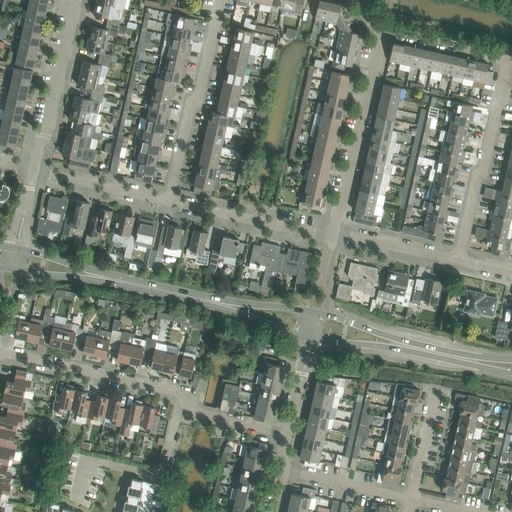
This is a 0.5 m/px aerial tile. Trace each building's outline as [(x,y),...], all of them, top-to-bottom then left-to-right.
[(29,0),(28,10),(45,14),(48,3),(34,0),(29,0)] [(96,0),(96,3),(122,8),(123,1),(124,0),(96,0)] [(260,0),(260,3),(259,10),(269,12),(271,5),(272,0),(260,0)] [(304,0),(283,0),(282,7),(293,10),(292,13),(301,15),(304,0)] [(318,0),(315,19),(325,21),(330,3),(323,1),(323,0),(318,0)] [(108,17),(107,23),(119,26),(120,20),(119,20),(122,8),(96,3),(94,14),(108,17)] [(330,3),(325,21),(336,24),(338,27),(346,22),(339,11),(341,5),(330,3)] [(43,24),(45,14),(28,10),(25,20),(43,24)] [(169,13),(167,24),(174,25),(195,30),(196,25),(193,24),(194,19),(177,15),(169,13)] [(144,19),(142,25),(146,26),(154,28),(156,21),(148,20),(144,19)] [(23,31),(41,35),(43,24),(25,20),(23,31)] [(346,22),(338,27),(340,29),(338,40),(356,44),(359,34),(353,32),(346,22)] [(91,26),(88,38),(107,42),(108,35),(115,37),(117,36),(119,26),(107,23),(105,29),(91,26)] [(195,30),(174,25),(167,24),(165,34),(165,35),(189,40),(190,35),(193,36),(195,30)] [(287,27),(285,36),(296,38),(297,29),(287,27)] [(251,43),(253,32),(236,28),(235,33),(232,33),(231,38),(251,43)] [(38,46),(41,35),(23,31),(21,42),(38,46)] [(188,45),(189,40),(165,35),(163,45),(190,51),(191,46),(188,45)] [(104,53),(107,42),(88,38),(86,49),(100,53),(99,58),(111,61),(112,55),(104,53)] [(231,49),(249,53),(255,55),(257,44),(254,44),(251,43),(231,38),(229,44),(232,44),(231,49)] [(355,51),(356,44),(338,40),(335,51),(354,55),(356,56),(357,52),(355,51)] [(18,52),(36,56),(38,46),(21,42),(18,52)] [(404,45),(394,43),(393,43),(389,61),(400,63),(404,45)] [(161,56),(185,61),(186,56),(189,57),(190,51),(163,45),(161,56)] [(414,47),(404,45),(400,63),(410,66),(414,47)] [(267,46),(265,55),(267,55),(271,56),(273,48),(267,46)] [(425,50),(414,47),(410,66),(421,68),(425,50)] [(227,54),(226,59),(246,64),(249,53),(231,49),(230,54),(227,54)] [(435,52),(425,50),(421,68),(431,71),(435,52)] [(351,66),(354,55),(335,51),(331,68),(344,70),(345,64),(351,66)] [(33,67),(36,56),(18,52),(16,63),(33,67)] [(446,54),(435,52),(431,71),(442,73),(446,54)] [(457,57),(446,54),(442,73),(452,75),(457,57)] [(183,66),(185,61),(161,56),(159,66),(185,72),(186,67),(183,66)] [(467,59),(457,57),(452,75),(463,78),(467,59)] [(107,67),(110,67),(111,61),(99,58),(98,64),(83,61),(80,73),(99,77),(105,78),(107,67)] [(228,66),(226,70),(244,74),(246,64),(226,59),(225,65),(228,66)] [(478,62),(467,59),(463,78),(474,80),(478,62)] [(488,64),(478,62),(474,80),(484,82),(490,84),(493,71),(487,70),(488,64)] [(185,72),(159,66),(157,77),(174,81),(180,82),(181,77),(184,78),(185,72)] [(15,67),(12,78),(30,82),(32,71),(15,67)] [(222,75),(221,80),(242,85),(244,74),(226,70),(225,75),(222,75)] [(332,71),(330,82),(348,86),(351,75),(332,71)] [(97,84),(99,77),(80,73),(78,84),(92,88),(91,93),(103,96),(105,87),(104,86),(97,84)] [(157,77),(154,87),(174,92),(176,87),(173,86),(174,81),(157,77)] [(28,92),(30,82),(12,78),(10,88),(28,92)] [(223,87),(222,92),(239,96),(242,85),(221,80),(220,86),(223,87)] [(130,82),(127,92),(131,93),(138,95),(139,91),(132,90),(133,83),(130,82)] [(330,82),(327,93),(346,97),(348,86),(330,82)] [(384,84),(381,95),(399,99),(401,88),(384,84)] [(154,87),(152,98),(169,102),(170,97),(173,98),(174,92),(154,87)] [(10,88),(8,99),(25,103),(28,92),(10,88)] [(237,106),(239,96),(222,92),(221,97),(218,96),(216,101),(237,106)] [(75,96),(73,108),(98,113),(100,102),(102,102),(103,96),(91,93),(90,99),(75,96)] [(327,93),(325,104),(343,108),(346,97),(327,93)] [(381,95),(379,105),(396,109),(399,99),(381,95)] [(144,107),(149,109),(170,113),(171,108),(168,107),(169,102),(152,98),(150,104),(145,103),(144,107)] [(23,114),(25,103),(8,99),(5,110),(23,114)] [(454,107),(453,112),(473,116),(474,111),(471,111),(472,105),(448,100),(446,105),(454,107)] [(242,111),(246,112),(247,108),(240,107),(237,106),(216,101),(215,107),(218,108),(217,112),(217,113),(234,117),(241,118),(242,111)] [(325,104),(322,115),(341,119),(343,108),(325,104)] [(394,120),(396,109),(379,105),(376,116),(394,120)] [(439,109),(434,108),(430,107),(427,117),(432,118),(437,119),(439,109)] [(70,119),(78,121),(77,127),(100,133),(102,126),(95,125),(98,113),(91,112),(73,108),(70,119)] [(169,119),(170,113),(149,109),(147,119),(165,123),(166,118),(169,119)] [(5,110),(3,120),(20,124),(23,114),(5,110)] [(233,123),(234,117),(217,113),(217,112),(211,111),(210,116),(207,116),(206,121),(236,128),(240,129),(241,125),(233,123)] [(445,120),(451,122),(468,126),(469,121),(472,121),(473,116),(453,112),(447,111),(445,120)] [(315,113),(313,124),(320,126),(339,130),(341,119),(322,115),(315,113)] [(376,116),(374,126),(392,130),(394,120),(376,116)] [(147,119),(145,130),(165,134),(166,129),(163,128),(165,123),(147,119)] [(18,135),(20,124),(3,120),(0,131),(18,135)] [(207,127),(206,132),(224,136),(231,138),(232,131),(235,132),(236,128),(206,121),(205,127),(207,127)] [(451,122),(448,132),(468,136),(471,137),(472,132),(470,131),(467,131),(468,126),(451,122)] [(320,126),(317,137),(336,141),(339,130),(320,126)] [(392,130),(374,126),(372,137),(389,141),(396,142),(398,132),(392,130)] [(103,133),(100,133),(77,127),(76,133),(67,131),(65,143),(89,149),(92,137),(102,139),(103,133)] [(145,130),(142,140),(160,144),(161,139),(164,140),(165,134),(145,130)] [(439,140),(443,141),(463,146),(464,141),(467,141),(468,136),(448,132),(441,130),(439,140)] [(0,148),(5,150),(7,144),(16,146),(18,135),(0,131),(0,132),(0,148)] [(202,137),(201,142),(221,147),(224,136),(206,132),(205,137),(202,137)] [(118,135),(115,145),(122,147),(124,136),(118,135)] [(334,152),(336,141),(317,137),(315,148),(334,152)] [(389,141),(372,137),(369,147),(392,153),(393,153),(396,142),(389,141)] [(134,149),(140,151),(160,155),(162,150),(159,149),(160,144),(142,140),(141,146),(135,144),(134,149)] [(443,141),(441,151),(464,156),(465,151),(462,151),(463,146),(443,141)] [(234,150),(231,149),(224,148),(221,147),(201,142),(200,148),(203,149),(202,153),(219,158),(220,152),(233,155),(234,150)] [(62,144),(61,151),(63,152),(62,155),(76,158),(75,165),(89,169),(91,162),(90,160),(91,161),(94,159),(96,150),(89,149),(65,143),(64,144),(62,144)] [(122,147),(115,145),(113,156),(119,157),(122,147)] [(367,158),(384,162),(390,163),(392,153),(369,147),(367,158)] [(315,148),(312,159),(331,163),(334,152),(315,148)] [(160,155),(140,151),(134,149),(133,155),(139,156),(138,161),(155,165),(156,160),(159,161),(160,155)] [(441,151),(439,161),(456,165),(457,160),(463,161),(464,156),(441,151)] [(198,158),(196,163),(217,168),(219,158),(202,153),(200,158),(198,158)] [(120,157),(119,157),(113,156),(109,173),(116,175),(120,157)] [(423,157),(418,156),(417,163),(426,165),(427,164),(429,159),(423,157)] [(394,164),(390,163),(384,162),(367,158),(365,168),(391,175),(394,164)] [(329,174),(331,163),(312,159),(310,170),(329,174)] [(138,161),(134,179),(151,183),(152,176),(155,177),(157,171),(154,170),(155,165),(138,161)] [(455,170),(456,165),(439,161),(436,171),(457,175),(458,170),(455,170)] [(198,170),(197,175),(214,178),(219,180),(221,173),(226,173),(226,170),(220,169),(217,168),(196,163),(195,169),(198,170)] [(504,170),(503,175),(511,177),(511,166),(508,166),(507,171),(504,170)] [(380,183),(386,184),(389,185),(391,175),(365,168),(362,179),(380,183)] [(456,180),(457,175),(436,171),(431,169),(428,179),(430,180),(451,185),(453,179),(456,180)] [(310,170),(307,180),(326,185),(329,174),(310,170)] [(193,179),(192,185),(195,185),(193,192),(210,196),(212,189),(217,190),(219,188),(220,183),(219,181),(219,180),(214,178),(197,175),(196,180),(193,179)] [(504,181),(503,186),(511,187),(511,177),(503,175),(502,180),(504,181)] [(362,179),(360,190),(377,194),(383,195),(386,184),(380,183),(362,179)] [(307,180),(305,191),(324,196),(326,185),(307,180)] [(428,190),(432,191),(452,195),(453,190),(450,190),(451,185),(430,180),(428,190)] [(0,199),(0,200),(1,200),(2,200),(3,200),(4,199),(5,199),(6,198),(7,197),(8,197),(8,196),(9,195),(9,194),(9,193),(9,192),(9,191),(9,190),(9,189),(9,188),(8,188),(8,187),(7,186),(6,185),(5,185),(5,184),(4,184),(3,184),(3,182),(0,181),(0,199)] [(511,187),(503,186),(502,191),(496,189),(495,194),(511,198),(511,187)] [(375,204),(377,194),(360,190),(357,200),(375,204)] [(299,202),(298,209),(310,212),(312,205),(321,207),(324,196),(305,191),(302,202),(299,202)] [(432,191),(430,201),(447,205),(448,200),(451,200),(452,195),(432,191)] [(511,198),(495,194),(494,199),(497,200),(495,205),(511,208),(511,198)] [(39,219),(37,231),(48,237),(49,230),(60,233),(68,198),(62,197),(62,198),(50,195),(47,209),(49,211),(60,214),(59,222),(51,220),(51,221),(39,219)] [(73,211),(68,210),(63,233),(71,235),(74,225),(84,228),(90,203),(76,200),(73,211)] [(375,226),(375,222),(377,216),(373,215),(375,204),(357,200),(355,211),(356,211),(355,216),(354,216),(353,221),(375,226)] [(430,201),(428,211),(448,215),(449,210),(446,209),(447,205),(430,201)] [(511,208),(495,205),(494,210),(491,209),(490,214),(510,219),(511,219),(511,208)] [(91,214),(90,218),(87,234),(85,243),(89,244),(97,241),(98,236),(99,230),(107,232),(112,211),(99,208),(97,216),(91,214)] [(116,223),(112,242),(121,244),(120,248),(126,250),(128,242),(134,243),(136,236),(130,235),(132,224),(134,217),(131,217),(127,215),(127,213),(120,211),(120,214),(118,214),(116,223)] [(428,211),(425,220),(443,224),(444,219),(447,220),(448,215),(428,211)] [(492,220),(491,225),(508,229),(510,219),(490,214),(489,219),(492,220)] [(136,236),(134,243),(152,247),(156,226),(157,223),(157,222),(154,222),(140,218),(136,236)] [(401,232),(427,238),(442,241),(444,230),(441,229),(443,224),(425,220),(424,226),(416,226),(416,228),(403,225),(401,232)] [(506,239),(508,229),(491,225),(490,230),(487,229),(486,234),(506,239)] [(157,251),(156,256),(162,257),(163,253),(180,257),(182,249),(185,236),(180,235),(181,229),(168,226),(167,235),(161,234),(160,239),(157,251)] [(189,248),(187,248),(185,255),(187,256),(196,258),(195,262),(207,265),(210,251),(203,250),(207,233),(194,230),(189,248)] [(492,246),(491,252),(506,256),(507,250),(504,249),(506,239),(486,234),(485,239),(488,240),(486,245),(492,246)] [(211,259),(208,268),(216,269),(219,258),(223,259),(223,263),(234,265),(236,257),(235,257),(237,245),(238,245),(239,243),(238,243),(239,240),(223,236),(220,251),(213,249),(211,259)] [(126,250),(124,256),(131,258),(134,243),(128,242),(126,250)] [(254,244),(250,262),(266,266),(262,286),(257,284),(254,295),(263,297),(263,296),(269,297),(270,291),(275,271),(279,253),(280,246),(262,242),(261,246),(254,244)] [(294,289),(304,287),(311,253),(288,248),(287,254),(279,253),(275,271),(283,272),(285,266),(298,269),(294,289)] [(153,268),(156,256),(157,251),(151,249),(147,267),(153,268)] [(353,280),(352,286),(366,290),(365,294),(373,296),(375,288),(373,287),(375,281),(377,281),(378,274),(377,274),(378,268),(357,263),(356,265),(350,263),(347,275),(350,279),(353,280)] [(401,305),(408,306),(414,279),(408,278),(409,275),(389,270),(384,292),(397,294),(396,300),(402,301),(401,305)] [(420,304),(421,299),(437,302),(442,282),(426,278),(423,290),(414,288),(411,302),(420,304)] [(336,295),(349,300),(352,289),(346,287),(346,286),(345,285),(345,284),(339,283),(336,295)] [(480,314),(481,313),(493,316),(497,298),(484,295),(485,294),(468,290),(463,310),(480,314)] [(98,299),(97,306),(104,308),(106,300),(98,299)] [(25,316),(14,313),(12,326),(17,327),(15,337),(17,337),(16,340),(25,342),(25,339),(26,340),(30,322),(24,321),(25,316)] [(30,322),(26,340),(37,342),(38,342),(40,332),(46,334),(50,316),(44,314),(43,321),(31,318),(30,322)] [(192,315),(186,314),(183,325),(190,327),(192,315)] [(60,347),(65,324),(54,322),(55,317),(50,316),(46,334),(51,335),(49,345),(60,347)] [(74,340),(80,341),(82,329),(78,328),(79,325),(79,324),(66,321),(65,324),(60,347),(72,350),(74,340)] [(507,340),(511,323),(498,321),(494,337),(507,340)] [(230,324),(226,333),(235,337),(239,328),(230,324)] [(213,325),(211,332),(218,333),(220,327),(213,325)] [(88,330),(82,329),(80,341),(85,342),(83,352),(94,355),(98,337),(87,335),(88,330)] [(108,348),(113,349),(118,331),(112,329),(111,333),(100,330),(98,337),(94,355),(106,358),(108,348)] [(134,334),(118,331),(113,349),(119,350),(116,360),(128,363),(134,337),(134,334)] [(147,356),(151,338),(146,337),(145,339),(134,337),(128,363),(140,365),(142,355),(147,356)] [(157,339),(151,338),(147,356),(153,358),(150,368),(162,370),(166,353),(154,350),(157,339)] [(255,339),(252,345),(263,350),(266,344),(255,339)] [(166,353),(162,370),(174,373),(174,372),(176,363),(181,364),(184,352),(179,351),(179,347),(168,345),(166,353)] [(179,373),(179,374),(191,377),(196,354),(184,352),(181,364),(179,373)] [(267,363),(264,374),(283,378),(285,367),(286,367),(276,364),(277,359),(265,356),(263,362),(267,363)] [(6,381),(4,392),(23,397),(32,399),(34,393),(33,392),(30,390),(29,390),(31,380),(33,373),(16,369),(15,377),(14,383),(6,381)] [(41,375),(33,373),(31,380),(40,382),(41,375)] [(197,387),(200,374),(195,373),(192,386),(197,387)] [(280,389),(283,378),(264,374),(262,384),(280,389)] [(317,380),(315,392),(333,396),(341,398),(345,378),(328,377),(327,382),(317,380)] [(396,383),(393,396),(394,397),(400,398),(417,402),(419,390),(413,389),(414,385),(396,383)] [(56,393),(56,395),(52,409),(63,412),(64,408),(71,409),(75,389),(74,389),(73,386),(66,384),(64,387),(62,394),(57,393),(56,393)] [(262,384),(259,395),(278,400),(280,389),(262,384)] [(90,401),(91,400),(85,399),(86,392),(85,392),(85,389),(78,387),(76,390),(75,389),(71,409),(78,411),(76,421),(85,423),(90,402),(90,401)] [(229,400),(231,389),(224,387),(222,398),(229,400)] [(9,412),(24,415),(26,405),(22,404),(23,397),(4,392),(3,395),(2,394),(0,395),(0,402),(1,403),(1,404),(8,405),(7,411),(9,412)] [(99,395),(98,395),(96,402),(91,400),(90,401),(90,402),(85,423),(89,424),(91,418),(97,419),(98,415),(105,417),(109,397),(108,394),(101,392),(99,395)] [(315,392),(312,403),(331,407),(333,396),(315,392)] [(259,395),(257,406),(275,411),(278,400),(259,395)] [(479,403),(480,398),(467,395),(466,401),(462,400),(460,411),(477,415),(482,417),(484,407),(483,404),(479,403)] [(121,425),(125,408),(119,407),(121,400),(109,397),(105,417),(103,424),(113,427),(114,423),(121,425)] [(229,400),(222,398),(219,410),(226,411),(229,400)] [(392,404),(391,408),(413,413),(416,402),(417,402),(400,398),(398,405),(392,404)] [(133,403),(132,402),(131,409),(125,408),(121,425),(119,434),(128,436),(130,427),(131,427),(132,423),(139,425),(144,405),(143,405),(143,402),(135,400),(133,403)] [(236,402),(229,400),(226,411),(233,413),(236,402)] [(153,415),(155,407),(154,407),(154,404),(146,402),(144,405),(139,425),(146,426),(145,430),(163,434),(166,420),(159,419),(159,418),(159,417),(159,416),(153,415)] [(312,403),(310,414),(328,418),(331,407),(312,403)] [(257,406),(254,417),(273,422),(275,411),(257,406)] [(411,424),(413,413),(391,408),(390,412),(396,413),(395,420),(411,424)] [(9,412),(7,411),(6,417),(0,415),(0,427),(16,431),(17,424),(21,425),(24,415),(9,412)] [(461,412),(458,423),(480,428),(481,423),(475,422),(477,415),(460,411),(460,412),(461,412)] [(368,414),(367,414),(362,413),(359,424),(365,425),(366,425),(368,414)] [(326,429),(328,418),(310,414),(307,424),(326,429)] [(389,419),(386,430),(408,435),(411,424),(395,420),(389,419)] [(458,423),(456,434),(472,438),(480,439),(482,428),(480,428),(458,423)] [(307,424),(305,435),(323,440),(326,429),(307,424)] [(0,427),(0,439),(1,440),(0,442),(0,445),(1,446),(16,449),(18,439),(14,438),(16,431),(0,427)] [(386,430),(384,441),(406,446),(408,435),(386,430)] [(456,434),(453,445),(475,450),(476,446),(470,444),(472,438),(456,434)] [(305,435),(302,446),(321,451),(323,440),(305,435)] [(493,442),(495,443),(501,444),(502,437),(495,435),(493,442)] [(259,441),(246,438),(245,444),(248,445),(245,456),(264,460),(267,449),(257,447),(259,441)] [(384,441),(381,452),(403,457),(406,446),(384,441)] [(498,455),(501,444),(495,443),(493,454),(498,455)] [(0,445),(0,463),(8,465),(10,458),(14,459),(16,449),(1,446),(0,445)] [(467,460),(468,453),(474,455),(475,450),(453,445),(451,456),(467,460)] [(501,456),(508,458),(511,458),(511,454),(506,451),(507,446),(504,445),(501,456)] [(300,457),(299,457),(305,459),(304,465),(320,468),(322,463),(318,462),(321,451),(302,446),(300,457)] [(401,468),(403,457),(381,452),(380,457),(386,458),(385,464),(402,468),(401,468)] [(349,457),(345,456),(343,455),(342,455),(340,467),(346,468),(349,457)] [(245,456),(243,467),(262,471),(264,460),(245,456)] [(451,456),(448,467),(470,472),(473,461),(467,460),(451,456)] [(0,481),(10,484),(10,483),(12,474),(14,467),(8,465),(0,463),(0,481)] [(377,481),(382,482),(394,485),(395,479),(399,480),(402,468),(385,464),(385,465),(386,465),(383,474),(383,475),(379,474),(378,476),(377,481)] [(220,466),(218,473),(222,474),(227,475),(229,468),(224,467),(220,466)] [(243,467),(241,478),(259,482),(262,471),(243,467)] [(462,482),(467,483),(468,483),(470,472),(448,467),(446,478),(445,478),(462,482)] [(36,479),(41,480),(39,489),(44,491),(47,475),(38,473),(36,479)] [(129,485),(127,493),(149,498),(151,490),(155,491),(156,484),(132,478),(130,485),(129,485)] [(241,478),(238,489),(257,493),(259,482),(241,478)] [(465,495),(467,483),(462,482),(445,478),(442,490),(446,491),(445,496),(461,500),(462,494),(465,495)] [(0,499),(0,500),(2,492),(9,493),(11,484),(10,483),(10,484),(0,481),(0,499)] [(314,498),(314,496),(316,490),(303,487),(301,495),(292,493),(289,504),(308,509),(310,498),(314,498)] [(238,489),(236,500),(254,504),(257,493),(238,489)] [(125,500),(123,508),(139,511),(145,511),(147,505),(161,508),(163,501),(149,498),(127,493),(126,494),(128,494),(127,500),(125,500)] [(238,511),(252,511),(254,504),(236,500),(233,511),(238,511)] [(336,511),(339,501),(333,500),(330,511),(332,511),(336,511)] [(60,503),(48,501),(47,505),(44,504),(43,504),(41,511),(58,511),(60,503)] [(342,502),(339,511),(345,511),(348,503),(342,502)] [(387,511),(389,506),(372,503),(371,508),(371,509),(375,510),(374,511),(387,511)]
